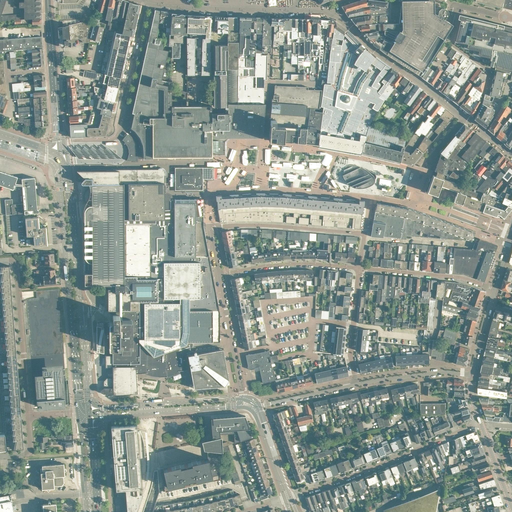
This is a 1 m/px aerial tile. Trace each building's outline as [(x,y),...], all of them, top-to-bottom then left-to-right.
[(41,12),(41,8),(40,0),(23,0),(24,2),(24,8),(24,13),(24,19),(33,19),(41,18),(41,12)] [(104,13),(106,0),(99,0),(99,4),(97,11),(104,13)] [(111,21),(115,0),(109,0),(104,19),(111,21)] [(116,0),(112,18),(113,18),(112,21),(118,22),(119,19),(118,19),(121,0),(116,0)] [(126,11),(128,1),(124,0),(121,0),(118,19),(119,19),(124,20),(126,11)] [(359,7),(366,6),(365,0),(361,0),(342,6),(342,7),(345,12),(359,7)] [(448,13),(448,12),(448,11),(447,11),(447,10),(446,9),(445,9),(444,8),(443,8),(442,9),(441,9),(440,9),(434,10),(434,0),(398,0),(399,0),(399,1),(400,1),(401,1),(401,5),(400,18),(399,24),(398,30),(397,30),(391,43),(386,54),(386,55),(422,77),(428,67),(444,43),(442,42),(444,38),(447,34),(449,36),(451,30),(450,29),(453,25),(452,24),(448,22),(444,20),(445,18),(446,18),(447,17),(447,16),(448,16),(448,15),(448,14),(448,13)] [(133,37),(138,13),(139,13),(141,5),(136,4),(132,3),(129,2),(124,26),(122,35),(129,36),(133,37)] [(372,15),(377,15),(379,15),(387,13),(387,8),(386,7),(370,6),(368,6),(366,6),(359,7),(345,12),(348,16),(350,16),(351,18),(372,15)] [(159,26),(163,27),(166,27),(167,12),(161,11),(159,26)] [(168,46),(172,13),(167,12),(166,27),(165,32),(165,37),(164,39),(163,46),(168,46)] [(183,43),(184,15),(172,13),(168,46),(171,46),(171,58),(180,58),(181,43),(183,43)] [(377,15),(372,15),(351,18),(356,25),(371,23),(371,24),(379,24),(388,24),(387,13),(379,15),(377,15)] [(187,15),(186,37),(187,75),(187,77),(211,77),(211,75),(211,52),(210,52),(211,16),(204,16),(203,16),(196,16),(195,16),(188,15),(187,15)] [(227,32),(227,17),(222,17),(214,17),(214,33),(221,33),(221,32),(227,32)] [(237,32),(237,18),(237,17),(227,17),(227,32),(227,45),(227,49),(228,104),(237,104),(238,55),(238,43),(238,42),(236,42),(236,32),(237,32)] [(250,35),(251,18),(251,17),(250,17),(250,18),(247,17),(246,17),(244,17),(240,17),(239,17),(239,30),(240,30),(239,52),(246,52),(246,67),(250,67),(250,61),(250,55),(250,35)] [(460,20),(455,41),(465,43),(468,44),(468,41),(492,47),(488,65),(489,66),(495,67),(511,71),(511,68),(511,27),(501,25),(501,26),(465,17),(465,21),(460,20)] [(95,18),(93,25),(90,38),(100,41),(104,28),(98,26),(99,19),(95,18)] [(270,51),(272,18),(263,18),(262,40),(262,49),(262,51),(270,51)] [(284,18),(274,18),(273,47),(278,47),(278,44),(283,45),(284,18)] [(320,35),(320,19),(312,19),(311,39),(310,39),(309,56),(313,56),(313,49),(318,50),(317,51),(319,51),(319,58),(322,58),(323,45),(319,45),(320,40),(320,35)] [(324,58),(323,70),(328,71),(330,55),(332,39),(334,21),(328,20),(325,45),(324,58)] [(334,21),(332,39),(343,40),(344,35),(348,30),(334,21)] [(90,38),(93,25),(83,22),(68,25),(58,28),(59,44),(64,44),(69,44),(69,43),(68,40),(71,40),(71,39),(86,38),(86,43),(90,42),(90,38)] [(398,30),(399,24),(388,24),(379,24),(371,24),(356,26),(362,32),(376,30),(376,31),(379,30),(381,30),(383,30),(385,30),(388,30),(397,30),(398,30)] [(122,35),(124,26),(117,25),(116,33),(122,35)] [(348,30),(344,35),(354,44),(351,51),(354,52),(356,48),(361,43),(360,43),(358,41),(353,35),(348,31),(348,30)] [(376,31),(362,33),(367,39),(372,38),(379,37),(379,35),(382,34),(381,30),(379,30),(376,31)] [(386,54),(391,43),(397,30),(388,30),(385,30),(383,30),(384,37),(384,38),(384,39),(379,49),(386,54)] [(122,69),(129,40),(129,36),(122,35),(116,33),(106,75),(120,78),(122,69)] [(372,38),(367,39),(373,44),(375,41),(376,40),(378,39),(380,38),(382,37),(382,34),(379,35),(379,37),(372,38)] [(323,112),(320,131),(329,132),(337,134),(342,122),(346,111),(347,109),(346,108),(341,106),(339,106),(336,105),(336,102),(336,99),(336,96),(337,92),(338,86),(340,76),(342,71),(342,70),(347,56),(349,50),(351,51),(354,44),(344,35),(343,40),(332,39),(330,51),(330,55),(328,71),(328,73),(327,81),(327,82),(324,85),(324,86),(323,88),(323,90),(323,93),(321,107),(322,107),(323,107),(323,112)] [(42,48),(42,37),(34,37),(6,39),(7,51),(32,49),(42,48)] [(379,49),(384,39),(384,38),(384,37),(382,37),(380,38),(378,39),(376,40),(375,41),(373,44),(379,49)] [(353,46),(351,43),(347,56),(343,66),(342,69),(341,69),(341,70),(342,70),(342,71),(341,71),(340,73),(341,73),(340,76),(339,79),(338,80),(339,80),(339,81),(339,82),(338,81),(338,83),(338,86),(337,89),(336,90),(337,90),(337,91),(337,92),(336,91),(336,93),(336,96),(335,97),(334,98),(334,99),(336,100),(335,101),(336,105),(339,106),(340,107),(341,106),(346,108),(346,111),(344,118),(343,118),(342,120),(342,121),(342,122),(341,124),(341,125),(339,126),(336,126),(336,127),(339,128),(339,129),(338,130),(337,129),(336,130),(337,131),(337,134),(336,136),(335,137),(334,146),(333,147),(336,148),(342,149),(342,148),(341,148),(338,144),(338,143),(339,139),(340,137),(341,134),(342,132),(343,132),(343,130),(344,129),(343,129),(345,126),(346,123),(347,123),(347,121),(348,120),(347,119),(349,116),(350,114),(350,113),(351,112),(351,111),(351,110),(352,107),(353,105),(354,105),(354,104),(355,102),(355,100),(356,98),(357,98),(357,96),(358,95),(357,95),(358,93),(363,82),(368,76),(374,67),(371,65),(365,72),(359,80),(348,106),(344,104),(339,102),(339,101),(340,98),(340,99),(340,97),(340,96),(341,96),(341,94),(340,94),(341,91),(341,89),(342,89),(342,87),(342,86),(343,86),(343,85),(342,85),(343,79),(344,79),(344,78),(344,77),(344,76),(345,76),(345,75),(345,72),(348,62),(349,60),(350,60),(350,58),(350,57),(351,57),(352,56),(350,55),(351,51),(353,46)] [(352,58),(351,63),(353,65),(354,64),(357,59),(365,47),(361,43),(356,48),(354,52),(351,57),(352,58)] [(225,49),(227,49),(227,45),(214,45),(215,106),(226,106),(225,49)] [(357,59),(354,64),(358,67),(357,69),(359,70),(360,68),(365,71),(366,68),(371,62),(375,56),(365,47),(357,59)] [(452,48),(447,55),(450,58),(450,59),(452,60),(453,59),(451,59),(456,51),(452,48)] [(342,85),(341,92),(353,96),(359,80),(366,71),(365,71),(360,68),(359,70),(357,69),(358,67),(354,64),(353,65),(351,63),(352,58),(351,57),(354,52),(351,51),(350,55),(348,62),(344,77),(342,85)] [(456,62),(461,55),(456,51),(451,59),(453,59),(456,62)] [(255,80),(255,85),(264,85),(264,80),(267,80),(267,75),(267,70),(267,65),(267,60),(267,55),(261,55),(261,53),(255,53),(255,55),(255,60),(255,61),(255,67),(255,70),(255,75),(255,80)] [(244,55),(238,55),(237,104),(260,104),(263,104),(264,104),(264,85),(255,85),(255,80),(255,75),(255,70),(255,67),(250,67),(246,67),(245,67),(244,67),(244,55)] [(375,56),(371,62),(381,70),(386,64),(375,56)] [(461,74),(470,61),(465,58),(461,64),(458,69),(457,72),(461,74)] [(438,90),(456,63),(456,62),(453,59),(452,60),(450,63),(444,72),(440,78),(439,78),(438,80),(437,80),(433,86),(434,87),(438,90)] [(463,85),(476,66),(470,61),(461,74),(456,80),(461,83),(463,85)] [(343,129),(341,134),(354,136),(357,127),(363,112),(365,108),(367,104),(372,107),(378,96),(379,97),(381,94),(377,92),(376,91),(378,87),(380,85),(377,83),(376,83),(373,81),(376,76),(378,73),(381,70),(371,62),(366,68),(365,71),(366,71),(368,68),(371,71),(368,76),(363,82),(358,93),(357,95),(356,98),(355,100),(355,102),(352,107),(351,110),(349,116),(346,123),(345,126),(343,129)] [(442,93),(452,78),(452,77),(456,71),(455,71),(459,65),(456,63),(438,90),(442,93)] [(374,80),(373,81),(376,83),(377,83),(378,81),(388,69),(390,67),(389,66),(389,67),(388,66),(386,64),(381,70),(378,73),(376,76),(374,80)] [(440,78),(444,72),(438,67),(435,72),(428,67),(422,77),(422,78),(433,86),(437,80),(438,80),(439,78),(440,78)] [(387,86),(398,72),(392,68),(382,81),(384,83),(377,92),(381,94),(387,86)] [(486,75),(478,68),(475,72),(470,80),(475,83),(479,78),(485,80),(486,75)] [(118,87),(120,78),(106,75),(99,73),(98,73),(91,71),(91,72),(84,70),(82,78),(103,83),(103,84),(118,87)] [(503,82),(506,82),(507,79),(504,78),(505,73),(496,71),(495,70),(494,70),(488,95),(494,97),(498,98),(499,95),(498,94),(499,89),(500,89),(501,86),(500,86),(502,78),(504,79),(503,82)] [(403,76),(398,72),(387,86),(381,94),(379,97),(384,100),(384,99),(385,100),(389,95),(403,76)] [(446,96),(455,82),(456,80),(461,74),(457,72),(453,78),(452,77),(452,78),(442,93),(446,96)] [(409,81),(403,76),(389,95),(391,97),(393,94),(394,95),(397,91),(401,93),(409,81)] [(74,78),(67,78),(67,87),(80,86),(79,83),(74,84),(74,78)] [(469,113),(476,102),(478,98),(479,98),(482,92),(485,80),(479,78),(475,83),(470,91),(459,106),(469,113)] [(463,87),(459,85),(461,83),(456,80),(455,82),(446,96),(452,101),(456,96),(463,87)] [(415,85),(409,81),(401,93),(401,94),(400,96),(397,99),(394,105),(399,107),(403,101),(415,85)] [(471,84),(468,83),(467,82),(463,87),(456,96),(453,101),(458,105),(464,97),(463,96),(471,84)] [(121,92),(118,88),(118,87),(103,84),(102,89),(120,94),(121,92)] [(421,89),(415,85),(403,101),(409,105),(421,89)] [(119,98),(120,94),(102,89),(94,86),(94,95),(97,96),(98,92),(101,93),(119,98)] [(307,87),(275,86),(275,91),(274,91),(274,92),(275,92),(274,95),(272,95),(270,118),(269,117),(268,125),(270,125),(270,127),(269,138),(269,140),(271,141),(303,143),(305,143),(307,130),(310,108),(319,109),(321,94),(322,90),(308,89),(307,89),(307,87)] [(428,95),(423,91),(408,111),(411,113),(412,114),(413,112),(414,113),(428,95)] [(118,103),(119,98),(101,93),(99,98),(118,103)] [(494,112),(491,110),(489,113),(487,113),(491,107),(489,106),(492,101),(494,97),(488,95),(485,94),(482,103),(474,119),(485,127),(490,120),(493,116),(492,116),(494,113),(494,112)] [(384,100),(379,97),(378,96),(372,107),(377,111),(384,100)] [(421,114),(433,99),(433,98),(429,96),(419,108),(409,120),(413,123),(421,114)] [(95,106),(95,107),(97,108),(116,113),(118,103),(99,98),(99,99),(98,103),(97,106),(95,106)] [(425,117),(436,101),(433,99),(421,114),(425,117)] [(427,118),(424,122),(427,124),(442,106),(437,102),(427,116),(426,117),(427,118)] [(472,116),(479,103),(476,102),(469,113),(472,116)] [(511,107),(505,103),(501,108),(495,119),(488,129),(493,134),(502,124),(499,122),(504,115),(506,116),(511,107)] [(263,138),(265,107),(260,107),(260,104),(237,104),(228,104),(228,113),(228,138),(263,138)] [(320,131),(318,145),(319,145),(319,146),(321,146),(357,153),(360,153),(361,152),(363,144),(365,139),(367,131),(369,124),(377,111),(372,107),(367,104),(365,108),(363,112),(357,127),(354,136),(341,134),(337,134),(329,132),(320,131)] [(440,115),(445,109),(442,106),(427,124),(421,133),(425,135),(428,130),(431,126),(440,115)] [(115,118),(116,113),(97,108),(96,113),(102,114),(115,118)] [(318,145),(320,133),(323,112),(314,111),(315,109),(310,108),(307,130),(305,143),(318,145)] [(423,139),(416,148),(423,153),(454,115),(446,109),(441,115),(440,115),(431,126),(428,130),(425,135),(423,139)] [(114,126),(113,125),(114,123),(100,119),(102,114),(96,113),(91,111),(88,122),(79,123),(70,124),(71,137),(88,136),(88,137),(90,137),(90,136),(97,136),(98,137),(100,136),(106,136),(108,136),(109,136),(109,135),(110,135),(111,135),(111,134),(112,134),(113,133),(114,132),(114,131),(114,130),(114,129),(114,128),(114,127),(114,126)] [(220,155),(225,150),(225,142),(228,138),(228,113),(212,113),(212,138),(212,155),(220,155)] [(114,123),(115,118),(102,114),(100,119),(114,123)] [(69,117),(70,124),(79,123),(78,119),(79,119),(79,118),(80,119),(86,118),(85,115),(69,117)] [(500,140),(508,127),(511,119),(511,118),(509,117),(505,123),(496,136),(500,140)] [(418,127),(414,133),(419,136),(421,133),(427,124),(424,122),(422,121),(418,127)] [(400,162),(403,150),(407,134),(404,131),(369,124),(367,131),(365,139),(363,144),(361,152),(400,162)] [(460,139),(469,128),(464,124),(455,135),(459,139),(460,139)] [(503,143),(511,128),(511,125),(509,128),(508,127),(500,140),(503,143)] [(465,143),(474,132),(469,128),(460,139),(459,139),(453,146),(459,151),(461,148),(465,143)] [(511,128),(503,143),(509,148),(511,143),(511,128)] [(406,163),(409,155),(409,152),(420,136),(419,136),(414,133),(413,135),(412,137),(403,150),(400,162),(406,163)] [(464,151),(479,135),(475,133),(461,148),(464,151)] [(127,134),(124,137),(122,140),(124,141),(126,144),(127,145),(134,142),(132,139),(129,136),(127,134)] [(453,146),(459,139),(455,135),(440,153),(446,158),(451,151),(450,150),(453,146)] [(469,155),(482,138),(479,135),(464,151),(461,148),(459,151),(460,151),(458,153),(464,157),(467,154),(469,155)] [(416,161),(423,153),(416,148),(423,139),(420,136),(409,152),(409,155),(416,161)] [(472,158),(486,141),(482,138),(469,155),(472,158)] [(492,146),(486,141),(472,158),(472,159),(474,161),(477,157),(480,160),(492,146)] [(467,154),(464,157),(458,153),(460,151),(459,151),(453,146),(450,150),(451,151),(446,158),(440,153),(439,155),(438,154),(437,157),(438,158),(433,170),(447,175),(456,179),(469,162),(472,159),(472,158),(469,155),(467,154)] [(497,150),(492,146),(480,160),(484,163),(483,163),(485,164),(492,156),(493,156),(497,150)] [(137,154),(136,151),(129,152),(129,154),(128,157),(126,161),(131,161),(137,160),(137,154)] [(504,156),(500,153),(482,176),(486,179),(504,156)] [(416,161),(409,155),(406,163),(412,165),(416,161)] [(511,162),(504,156),(486,179),(478,188),(476,190),(483,192),(488,194),(491,190),(493,188),(500,179),(502,176),(511,163),(511,162)] [(228,170),(220,170),(220,181),(232,182),(233,177),(249,178),(249,181),(259,181),(260,172),(260,166),(260,161),(231,160),(231,165),(228,165),(228,170)] [(511,174),(511,163),(502,176),(507,181),(511,174)] [(343,175),(343,177),(344,178),(345,179),(345,180),(346,181),(347,182),(348,182),(347,183),(346,183),(348,184),(351,185),(350,186),(352,186),(354,187),(358,188),(363,187),(367,186),(369,185),(372,184),(373,183),(374,182),(374,181),(374,180),(374,179),(374,178),(374,177),(373,176),(373,175),(372,174),(367,170),(362,168),(361,167),(359,167),(357,166),(354,165),(352,165),(351,165),(349,165),(348,166),(347,166),(346,167),(345,169),(344,170),(344,172),(344,173),(344,175),(343,176),(343,175)] [(480,176),(486,168),(481,165),(475,172),(480,176)] [(77,170),(77,171),(79,173),(84,178),(85,179),(83,180),(82,181),(82,182),(81,182),(81,183),(82,184),(83,184),(89,184),(119,184),(124,184),(127,184),(164,183),(164,176),(164,175),(165,175),(165,174),(165,173),(165,172),(165,171),(165,170),(164,170),(164,169),(163,169),(163,168),(162,168),(161,168),(160,168),(159,168),(158,168),(158,169),(157,169),(132,169),(124,169),(119,169),(113,169),(113,171),(101,171),(92,171),(90,171),(89,171),(83,171),(79,171),(78,171),(77,170)] [(175,183),(174,184),(174,191),(184,191),(193,191),(194,190),(197,190),(198,191),(202,191),(203,190),(203,179),(203,168),(175,168),(175,183)] [(213,168),(203,168),(203,179),(213,179),(213,168)] [(37,209),(36,192),(35,178),(22,179),(17,178),(17,177),(0,171),(0,184),(13,189),(20,191),(20,190),(23,190),(24,204),(13,205),(12,199),(5,200),(6,215),(23,214),(39,213),(39,209),(37,209)] [(443,176),(434,173),(434,172),(430,182),(443,187),(446,179),(443,178),(443,176)] [(457,192),(460,184),(446,179),(443,187),(457,192)] [(503,182),(500,179),(493,188),(496,190),(503,182)] [(441,189),(442,188),(443,187),(430,182),(427,192),(437,195),(438,191),(440,192),(441,189)] [(127,184),(124,184),(124,215),(124,219),(155,219),(164,219),(164,210),(164,209),(164,208),(164,192),(164,183),(127,184)] [(83,197),(84,197),(84,198),(84,199),(84,200),(84,201),(85,201),(85,202),(85,203),(86,203),(86,204),(87,204),(88,204),(88,205),(89,205),(90,205),(90,206),(91,206),(92,206),(92,220),(85,220),(84,220),(84,221),(85,229),(85,233),(85,236),(85,243),(85,251),(85,256),(92,256),(92,271),(92,274),(91,274),(89,274),(88,274),(85,274),(85,285),(87,285),(88,285),(89,285),(90,285),(91,285),(92,285),(94,285),(97,285),(97,287),(103,287),(108,288),(115,288),(124,288),(124,276),(124,268),(124,256),(124,223),(124,219),(124,215),(124,184),(119,184),(89,184),(90,186),(90,188),(89,188),(89,189),(88,189),(87,189),(87,190),(86,190),(86,191),(85,191),(85,192),(85,193),(84,193),(84,194),(84,195),(84,196),(83,196),(83,197)] [(462,204),(468,187),(464,185),(464,186),(460,184),(457,192),(453,201),(462,204)] [(511,187),(510,187),(506,186),(499,195),(491,190),(488,194),(489,194),(488,195),(499,198),(501,196),(504,197),(511,200),(511,187)] [(480,201),(483,192),(476,190),(468,187),(462,204),(478,210),(482,201),(480,201)] [(482,212),(483,208),(488,195),(489,194),(488,194),(483,192),(480,201),(482,201),(478,210),(482,212)] [(363,204),(363,201),(283,194),(265,193),(256,193),(217,196),(217,199),(218,208),(220,223),(226,222),(225,214),(227,213),(227,222),(244,221),(255,221),(272,222),(272,215),(272,214),(273,214),(273,215),(277,216),(280,216),(282,216),(283,212),(293,213),(298,214),(323,216),(323,222),(324,222),(324,220),(328,220),(331,221),(334,221),(336,221),(335,224),(337,224),(337,221),(340,221),(344,222),(347,222),(349,222),(349,218),(355,218),(354,228),(359,229),(360,229),(363,204)] [(503,218),(511,208),(511,207),(511,205),(497,200),(499,198),(488,195),(483,208),(482,212),(496,217),(497,214),(499,215),(503,218)] [(511,200),(504,197),(501,196),(499,198),(497,200),(511,205),(511,200)] [(170,238),(167,238),(167,248),(169,251),(175,256),(188,256),(209,256),(204,228),(203,208),(203,201),(203,199),(201,199),(189,199),(189,200),(180,200),(180,199),(176,199),(172,199),(171,201),(171,208),(171,219),(171,223),(170,223),(170,229),(170,236),(170,238)] [(417,212),(408,208),(376,202),(375,206),(376,206),(375,211),(376,211),(373,225),(371,227),(372,228),(371,236),(406,239),(407,235),(447,239),(471,241),(471,240),(472,240),(473,235),(474,236),(475,232),(417,212)] [(46,227),(45,227),(43,227),(43,224),(44,222),(42,221),(42,218),(39,216),(37,216),(37,217),(25,218),(26,236),(33,236),(34,246),(48,245),(46,227)] [(155,219),(124,219),(124,223),(124,256),(124,268),(124,276),(125,276),(126,276),(126,277),(129,280),(134,280),(137,280),(143,280),(151,280),(151,257),(158,250),(158,238),(157,231),(157,225),(155,223),(155,219)] [(233,238),(233,235),(231,235),(230,231),(222,232),(222,233),(222,236),(223,236),(223,239),(231,238),(233,238)] [(232,245),(231,238),(223,239),(224,242),(223,242),(224,246),(232,245)] [(479,239),(477,244),(475,250),(494,251),(495,251),(497,245),(479,239)] [(237,251),(236,244),(232,245),(224,246),(225,250),(226,253),(237,251)] [(388,253),(388,245),(384,245),(384,252),(384,259),(381,259),(380,267),(386,267),(388,253)] [(400,269),(402,254),(402,251),(402,246),(399,246),(399,252),(398,260),(395,260),(394,268),(400,269)] [(317,250),(317,259),(318,259),(321,259),(327,259),(328,251),(328,247),(324,247),(323,250),(317,250)] [(494,253),(493,253),(494,251),(475,250),(472,249),(469,249),(454,248),(453,253),(453,257),(460,258),(459,268),(461,268),(461,274),(464,275),(484,282),(494,253)] [(47,253),(47,251),(41,252),(41,256),(44,256),(44,260),(54,259),(53,253),(47,253)] [(238,254),(237,251),(226,253),(226,256),(227,260),(235,259),(237,258),(236,255),(237,254),(238,254)] [(258,262),(257,253),(256,251),(250,252),(251,256),(252,263),(256,262),(258,262)] [(159,258),(157,260),(157,278),(157,298),(182,298),(188,298),(188,311),(209,311),(213,311),(219,311),(218,304),(217,296),(213,278),(212,272),(211,265),(209,256),(188,256),(175,256),(181,262),(172,262),(170,260),(168,258),(164,258),(159,258)] [(460,258),(453,257),(452,273),(461,274),(461,268),(459,268),(460,258)] [(236,266),(235,259),(227,260),(228,263),(228,267),(229,267),(236,266)] [(0,266),(0,276),(6,355),(16,354),(9,266),(0,266)] [(325,278),(325,270),(320,269),(319,278),(321,278),(320,286),(317,286),(317,292),(323,292),(324,285),(325,278)] [(312,276),(312,270),(310,270),(306,270),(306,281),(312,281),(312,285),(316,285),(316,276),(312,276)] [(331,286),(332,271),(327,270),(326,279),(325,278),(324,285),(328,285),(331,286)] [(339,277),(339,281),(346,282),(350,283),(350,278),(352,279),(352,273),(343,272),(343,278),(339,277)] [(377,289),(377,288),(378,275),(370,274),(369,280),(370,280),(369,289),(377,290),(377,289)] [(56,283),(55,275),(45,276),(43,276),(43,280),(39,281),(40,282),(37,282),(37,285),(44,284),(56,283)] [(386,285),(387,276),(387,275),(382,275),(378,275),(377,288),(381,288),(382,289),(381,294),(385,295),(386,288),(386,285)] [(405,295),(406,292),(407,278),(402,277),(401,287),(400,286),(399,295),(405,295)] [(240,285),(238,278),(231,279),(232,282),(231,282),(232,286),(240,285)] [(430,301),(430,300),(430,298),(430,294),(431,280),(426,279),(425,291),(423,291),(422,291),(419,291),(419,294),(418,300),(422,301),(422,298),(428,298),(428,300),(430,301)] [(511,284),(511,281),(504,279),(502,284),(511,287),(511,284)] [(442,300),(444,281),(442,281),(440,281),(440,282),(437,282),(436,298),(436,299),(440,300),(442,300)] [(459,283),(444,281),(442,300),(443,300),(442,305),(441,312),(453,315),(465,318),(467,318),(476,321),(480,308),(481,305),(486,291),(459,283)] [(339,282),(339,285),(342,286),(341,292),(345,292),(350,292),(351,287),(346,286),(346,282),(339,282)] [(241,292),(240,285),(232,286),(233,290),(234,293),(241,292)] [(115,288),(108,288),(108,309),(122,309),(139,309),(139,301),(137,299),(131,299),(131,292),(132,292),(132,290),(131,290),(131,288),(124,288),(115,288)] [(252,290),(241,292),(234,293),(234,296),(235,300),(247,298),(246,296),(252,295),(252,290)] [(367,307),(368,304),(365,303),(365,298),(368,298),(369,291),(361,290),(360,306),(367,307)] [(337,291),(337,295),(341,295),(340,301),(349,302),(350,296),(345,295),(345,292),(341,292),(337,291)] [(147,300),(144,303),(144,339),(180,339),(183,331),(182,302),(182,298),(157,298),(157,300),(150,300),(147,300)] [(248,305),(247,298),(235,300),(235,304),(236,304),(236,307),(248,305)] [(335,307),(335,310),(343,311),(344,307),(349,307),(349,302),(340,301),(340,306),(335,306),(335,307)] [(249,312),(248,305),(236,307),(237,310),(237,314),(249,312)] [(366,315),(367,307),(360,306),(358,323),(366,324),(366,320),(363,320),(364,314),(366,315)] [(107,310),(104,314),(111,320),(111,345),(111,348),(110,350),(112,350),(112,356),(112,364),(140,363),(140,342),(140,340),(140,333),(140,324),(140,318),(139,309),(122,309),(108,309),(107,310),(106,310),(107,310)] [(335,310),(335,314),(339,314),(338,320),(347,321),(348,315),(343,314),(343,311),(335,310)] [(495,310),(493,320),(499,322),(500,318),(502,319),(502,320),(505,320),(507,321),(508,321),(508,320),(510,321),(510,322),(511,322),(511,314),(511,315),(510,314),(507,313),(504,312),(504,313),(502,312),(502,311),(495,310)] [(189,333),(186,342),(193,342),(220,342),(220,313),(219,311),(213,311),(209,311),(188,311),(188,316),(189,333)] [(250,319),(249,312),(237,314),(238,318),(239,321),(249,319),(250,319)] [(251,326),(249,319),(239,321),(240,324),(239,324),(240,328),(248,327),(251,326)] [(499,329),(500,323),(493,320),(491,326),(499,329)] [(472,335),(475,325),(460,321),(459,324),(461,325),(461,326),(464,327),(463,333),(472,335)] [(249,334),(248,327),(240,328),(241,332),(242,335),(249,334)] [(470,345),(472,336),(465,335),(465,334),(463,334),(445,329),(445,330),(441,342),(454,345),(455,337),(463,339),(462,344),(470,345)] [(497,333),(501,334),(502,332),(490,329),(489,335),(497,337),(497,333)] [(438,350),(441,342),(445,330),(439,330),(436,339),(433,339),(432,340),(432,342),(430,356),(431,356),(436,356),(438,351),(438,350)] [(255,340),(254,333),(249,334),(242,335),(242,338),(243,342),(255,340)] [(499,339),(488,336),(487,343),(504,347),(505,343),(498,342),(499,339)] [(256,347),(255,340),(243,342),(244,346),(245,349),(256,347)] [(100,390),(100,391),(100,392),(101,392),(101,393),(102,393),(103,393),(112,393),(112,394),(112,395),(113,395),(122,394),(138,393),(137,388),(136,375),(136,374),(143,373),(144,373),(147,374),(150,375),(154,376),(157,376),(159,376),(160,376),(159,376),(159,368),(159,356),(154,356),(149,352),(140,342),(140,363),(112,364),(112,368),(112,370),(113,378),(113,388),(103,388),(102,388),(101,388),(101,389),(100,389),(100,390)] [(176,347),(166,351),(166,355),(166,364),(166,376),(169,376),(172,375),(175,374),(177,373),(178,372),(181,371),(180,371),(182,371),(191,370),(189,359),(187,353),(187,350),(191,349),(190,348),(193,347),(193,345),(193,342),(186,342),(186,344),(176,347)] [(497,346),(487,344),(485,350),(511,355),(511,348),(510,348),(509,352),(497,349),(497,346)] [(467,358),(469,349),(455,345),(453,351),(458,352),(457,356),(467,358)] [(190,352),(187,353),(189,359),(191,370),(191,374),(193,385),(194,389),(209,387),(225,386),(224,385),(225,385),(228,381),(228,380),(229,380),(223,349),(216,350),(215,347),(215,346),(198,348),(197,348),(196,348),(196,349),(195,349),(195,350),(195,351),(194,352),(194,353),(194,354),(190,355),(190,352)] [(267,357),(270,356),(269,351),(246,355),(248,369),(259,367),(263,383),(275,380),(272,364),(271,363),(271,362),(268,362),(267,357)] [(443,361),(445,353),(438,351),(436,356),(435,359),(443,361)] [(499,354),(485,351),(484,356),(500,359),(507,361),(508,358),(499,356),(499,354)] [(390,354),(385,356),(387,367),(393,366),(390,354)] [(466,365),(467,358),(457,356),(455,355),(454,363),(466,365)] [(24,448),(17,359),(6,360),(13,449),(24,448)] [(494,367),(495,363),(493,363),(483,360),(481,372),(497,375),(500,375),(501,368),(494,367)] [(364,363),(358,364),(361,373),(366,372),(364,361),(363,361),(364,363)] [(59,375),(59,374),(59,373),(58,372),(57,372),(56,373),(56,374),(56,375),(36,377),(39,407),(64,405),(62,375),(59,375)] [(500,375),(497,375),(481,372),(480,377),(490,379),(493,379),(494,379),(495,377),(498,378),(498,377),(505,379),(505,381),(510,382),(511,378),(500,375)] [(312,384),(311,376),(310,373),(303,375),(304,378),(305,386),(308,385),(309,385),(312,385),(312,384)] [(298,388),(297,380),(296,376),(289,378),(290,381),(291,389),(294,389),(295,388),(295,389),(298,388)] [(291,389),(290,381),(289,378),(289,377),(282,379),(285,391),(289,390),(291,389)] [(493,379),(490,379),(480,377),(479,381),(498,385),(500,385),(501,382),(492,381),(493,379)] [(104,381),(103,381),(103,388),(113,388),(113,378),(107,378),(104,381)] [(305,386),(304,378),(297,380),(298,388),(303,387),(302,387),(305,386)] [(285,391),(282,379),(277,380),(278,381),(275,381),(276,384),(278,392),(280,392),(281,392),(285,391)] [(419,391),(417,384),(410,385),(412,393),(416,392),(416,394),(416,395),(415,396),(417,404),(417,409),(420,409),(420,403),(420,393),(419,393),(419,391)] [(412,393),(410,385),(404,387),(406,395),(412,393)] [(406,395),(404,387),(398,388),(399,396),(406,395)] [(386,388),(380,390),(382,398),(385,397),(386,398),(388,397),(386,388)] [(400,400),(399,396),(398,388),(391,390),(394,402),(398,400),(400,400)] [(507,398),(508,392),(478,388),(477,394),(506,398),(507,398)] [(382,398),(380,390),(373,391),(375,400),(376,401),(379,400),(382,399),(382,398)] [(375,400),(373,391),(367,393),(369,401),(370,406),(372,413),(373,412),(372,405),(373,401),(375,400)] [(356,393),(350,394),(351,402),(358,401),(356,393)] [(369,401),(367,393),(360,394),(362,402),(369,401)] [(351,402),(350,394),(343,396),(345,404),(349,403),(350,408),(351,407),(353,415),(354,414),(352,407),(351,402)] [(345,404),(343,396),(337,397),(339,408),(339,409),(342,408),(341,404),(345,404)] [(339,408),(337,397),(330,399),(332,407),(333,409),(339,408)] [(464,399),(445,397),(447,402),(454,400),(456,405),(457,404),(458,408),(466,405),(467,405),(465,399),(464,399)] [(326,400),(320,401),(322,412),(329,410),(326,400)] [(322,412),(320,401),(313,402),(315,410),(314,410),(315,415),(321,413),(323,421),(324,421),(323,414),(322,412)] [(309,403),(304,404),(307,416),(299,417),(297,418),(296,418),(298,425),(299,426),(306,425),(306,423),(313,421),(312,415),(309,403)] [(445,414),(445,403),(420,403),(420,409),(420,415),(432,415),(435,415),(441,415),(444,414),(445,414)] [(287,417),(285,411),(281,412),(273,414),(274,417),(274,418),(275,421),(276,421),(286,418),(287,417)] [(450,428),(444,414),(441,415),(444,423),(442,423),(445,430),(450,428)] [(470,414),(456,420),(453,421),(451,422),(453,427),(458,425),(457,422),(463,420),(464,422),(470,420),(471,420),(471,418),(470,414)] [(245,416),(232,417),(216,418),(211,418),(211,419),(211,424),(212,435),(220,435),(230,434),(230,438),(234,438),(234,443),(252,437),(245,416)] [(444,431),(441,424),(439,425),(436,417),(433,418),(440,433),(444,431)] [(288,424),(286,418),(276,421),(276,424),(277,427),(278,428),(286,425),(288,424)] [(440,433),(434,419),(433,418),(431,419),(434,427),(432,428),(435,435),(440,433)] [(434,436),(428,421),(425,422),(428,429),(426,430),(429,438),(434,436)] [(143,441),(143,439),(142,437),(142,435),(141,433),(140,431),(137,431),(137,424),(111,426),(112,439),(115,439),(116,451),(113,451),(116,490),(119,490),(125,489),(127,511),(136,511),(145,487),(145,485),(146,483),(146,481),(147,479),(147,477),(147,476),(148,473),(148,472),(148,471),(145,471),(146,467),(146,464),(146,463),(146,461),(146,459),(146,457),(146,455),(145,453),(145,451),(145,450),(145,447),(144,445),(144,443),(143,441)] [(288,432),(286,425),(278,428),(279,430),(279,431),(278,431),(279,434),(280,434),(280,435),(288,432)] [(423,426),(421,426),(420,427),(422,431),(419,432),(422,440),(428,438),(423,426)] [(422,441),(416,428),(416,427),(413,428),(415,434),(413,435),(416,443),(422,441)] [(475,431),(459,437),(463,447),(467,446),(465,440),(471,437),(472,438),(474,443),(480,441),(476,432),(475,431)] [(290,439),(288,432),(280,435),(281,437),(281,438),(282,441),(282,440),(282,441),(283,442),(290,439)] [(412,443),(407,432),(405,433),(405,434),(401,435),(406,447),(406,446),(408,446),(409,445),(410,445),(410,444),(412,443)] [(203,442),(203,443),(156,454),(157,470),(154,471),(153,475),(152,481),(151,486),(150,491),(155,492),(159,494),(159,493),(159,489),(164,488),(165,492),(168,491),(170,500),(221,489),(219,480),(220,480),(218,458),(218,450),(221,451),(220,435),(212,435),(212,437),(212,440),(203,442)] [(295,444),(293,438),(290,439),(283,442),(283,444),(283,445),(284,447),(284,448),(285,448),(292,445),(295,444)] [(385,455),(381,443),(379,438),(376,439),(379,447),(377,448),(380,457),(381,457),(381,458),(383,457),(383,456),(385,455)] [(395,439),(396,441),(399,449),(401,449),(404,448),(404,447),(405,447),(401,438),(398,439),(397,438),(395,439)] [(245,441),(248,448),(256,446),(255,443),(255,442),(254,439),(253,439),(245,441)] [(392,453),(388,443),(387,440),(383,442),(381,443),(385,455),(388,454),(388,455),(392,453)] [(399,449),(396,441),(390,443),(393,452),(394,452),(396,451),(399,449)] [(449,441),(436,447),(442,461),(444,459),(442,454),(444,453),(445,454),(449,452),(449,441)] [(482,448),(480,442),(469,446),(470,449),(465,450),(466,454),(482,448)] [(295,452),(292,445),(285,448),(286,450),(285,451),(286,454),(287,454),(295,452)] [(256,446),(248,448),(245,449),(247,456),(250,455),(258,452),(257,450),(257,449),(256,446)] [(368,449),(369,451),(372,460),(375,459),(375,460),(378,459),(378,458),(375,449),(374,447),(368,449)] [(442,461),(436,447),(434,448),(430,449),(436,463),(438,462),(439,466),(443,464),(441,461),(442,461)] [(484,454),(482,448),(466,454),(467,457),(473,455),(474,457),(484,454)] [(432,457),(429,450),(424,452),(427,460),(428,463),(430,467),(433,466),(432,465),(435,464),(432,457)] [(372,460),(369,451),(363,454),(367,462),(368,463),(370,462),(370,461),(372,460)] [(258,452),(250,455),(253,462),(260,459),(259,456),(260,456),(259,456),(260,456),(259,453),(258,453),(258,452)] [(297,458),(295,452),(287,454),(288,457),(288,458),(287,458),(288,461),(289,461),(297,458)] [(427,460),(424,452),(418,454),(420,459),(419,459),(421,465),(425,464),(424,461),(427,460)] [(365,463),(363,458),(362,454),(356,457),(359,465),(362,464),(362,465),(365,464),(364,463),(365,463)] [(486,459),(485,455),(470,460),(464,462),(465,465),(471,463),(472,464),(486,459)] [(415,458),(414,456),(410,458),(411,459),(409,460),(412,468),(418,466),(415,458)] [(359,465),(356,457),(350,459),(354,467),(355,468),(357,467),(357,466),(359,465)] [(299,465),(297,458),(289,461),(290,464),(290,465),(291,468),(291,467),(291,468),(292,468),(299,465)] [(348,460),(347,458),(344,459),(345,461),(343,461),(346,470),(348,470),(349,470),(351,470),(351,468),(352,468),(348,459),(348,460)] [(261,460),(260,459),(253,462),(250,463),(252,469),(255,469),(262,466),(261,463),(262,463),(262,462),(261,459),(261,460)] [(346,470),(343,461),(343,462),(342,459),(339,459),(340,463),(337,464),(340,473),(341,473),(342,473),(343,473),(344,471),(346,470)] [(412,468),(409,460),(407,461),(406,459),(403,461),(406,470),(410,469),(412,475),(415,474),(412,468)] [(405,471),(401,462),(397,463),(398,464),(396,465),(400,476),(404,475),(402,472),(405,471)] [(66,469),(65,468),(64,468),(64,463),(42,465),(42,470),(40,470),(41,472),(40,472),(42,489),(47,489),(48,490),(49,490),(50,489),(49,489),(54,488),(54,486),(60,485),(63,482),(62,476),(65,476),(64,471),(65,471),(66,470),(66,469)] [(488,463),(487,463),(471,468),(472,471),(479,469),(480,472),(481,474),(490,471),(489,468),(490,468),(488,463)] [(304,469),(302,464),(299,465),(292,468),(293,471),(292,471),(293,474),(293,475),(294,475),(306,470),(308,470),(308,467),(304,469)] [(335,464),(330,466),(333,475),(335,475),(336,475),(338,475),(338,474),(339,473),(335,464)] [(461,472),(458,464),(449,467),(451,475),(461,472)] [(401,477),(400,476),(396,465),(394,466),(393,465),(390,466),(394,476),(395,479),(401,477)] [(263,466),(262,466),(255,469),(257,475),(265,473),(264,470),(264,469),(263,466)] [(333,475),(330,466),(324,468),(327,477),(327,478),(327,477),(328,478),(330,477),(330,476),(333,475)] [(319,479),(316,472),(315,467),(309,469),(309,473),(310,474),(311,474),(314,482),(316,482),(317,481),(317,480),(319,479)] [(392,476),(388,467),(385,468),(385,470),(383,471),(388,484),(394,481),(392,477),(392,476)] [(303,475),(307,474),(306,470),(294,475),(295,477),(294,477),(295,478),(294,478),(295,481),(296,481),(296,482),(304,479),(303,475)] [(322,470),(316,472),(319,479),(321,479),(321,480),(322,479),(324,480),(325,478),(322,470)] [(388,484),(383,471),(381,471),(381,470),(377,471),(377,472),(383,486),(388,484)] [(491,471),(490,471),(481,474),(476,476),(478,481),(493,476),(491,471)] [(379,481),(376,473),(375,472),(372,474),(370,475),(375,488),(378,487),(376,483),(379,481)] [(265,473),(257,475),(259,482),(267,479),(266,476),(266,473),(265,473)] [(375,488),(370,475),(365,477),(368,486),(371,485),(372,489),(375,488)] [(366,486),(363,478),(357,480),(363,493),(365,492),(363,488),(366,486)] [(267,479),(259,482),(262,489),(269,486),(268,483),(269,483),(268,483),(269,482),(268,480),(267,480),(267,479)] [(494,479),(474,485),(475,488),(479,486),(479,487),(480,489),(486,487),(496,484),(494,479)] [(363,493),(357,480),(355,481),(355,480),(351,482),(355,491),(357,490),(360,496),(363,494),(363,493)] [(354,494),(350,483),(350,482),(344,484),(347,492),(350,501),(353,500),(352,497),(351,495),(354,494)] [(347,492),(344,484),(338,486),(341,494),(347,492)] [(270,486),(269,486),(262,489),(259,490),(262,500),(265,499),(269,498),(268,494),(272,493),(271,490),(271,489),(270,486),(270,487),(270,486)] [(474,492),(472,489),(472,486),(464,488),(462,489),(464,495),(474,492)] [(342,502),(337,487),(331,489),(336,504),(339,503),(342,502)] [(337,507),(330,489),(325,491),(328,499),(331,498),(333,505),(335,509),(337,508),(337,507)] [(494,494),(492,489),(472,495),(473,498),(479,496),(479,497),(482,496),(482,498),(494,494)] [(328,499),(325,491),(320,492),(327,511),(330,511),(328,506),(326,500),(328,499)] [(327,511),(320,492),(315,494),(318,503),(320,502),(323,511),(327,511)] [(239,494),(237,495),(234,495),(232,496),(234,503),(236,502),(237,504),(242,502),(239,494)] [(501,499),(499,494),(491,497),(486,499),(486,501),(482,502),(483,508),(488,507),(487,505),(492,503),(492,502),(501,499)] [(0,511),(13,511),(12,501),(11,495),(0,496),(0,511)] [(320,511),(317,503),(315,495),(314,495),(309,496),(315,511),(314,511),(320,511)] [(234,503),(232,496),(231,496),(228,497),(225,498),(224,498),(226,505),(229,504),(229,506),(234,505),(234,503)] [(315,511),(309,496),(304,498),(307,507),(309,511),(311,510),(312,511),(315,511)] [(445,504),(456,500),(454,496),(443,499),(445,504)] [(226,505),(224,498),(222,499),(220,499),(219,500),(217,500),(218,507),(221,506),(222,508),(227,507),(226,505)] [(435,511),(437,505),(423,498),(386,511),(435,511)] [(503,504),(501,499),(492,502),(492,503),(487,505),(488,507),(490,507),(498,505),(503,504)] [(218,507),(217,500),(216,500),(213,501),(211,502),(209,502),(211,509),(213,508),(214,510),(219,509),(218,507)] [(50,504),(50,502),(50,501),(49,501),(48,502),(48,503),(48,504),(43,504),(43,511),(56,511),(56,503),(50,504)] [(211,509),(209,502),(207,503),(205,503),(204,503),(201,504),(203,511),(206,510),(206,511),(211,511),(211,509)]
